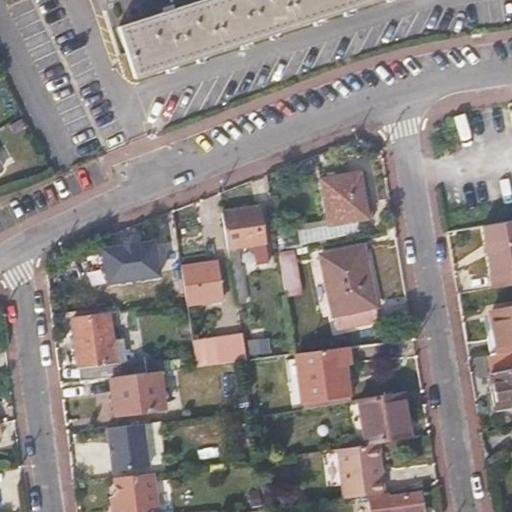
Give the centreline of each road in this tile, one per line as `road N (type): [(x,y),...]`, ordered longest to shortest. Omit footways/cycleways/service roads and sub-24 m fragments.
road 1 (residential): [(467,511),(399,88)]
road 2 (unknown): [(115,107),(452,0)]
road 3 (residential): [(144,185),(399,88)]
road 4 (residential): [(20,245),(53,511)]
road 5 (residential): [(74,0),(144,185)]
road 6 (unknown): [(0,13),(62,173)]
road 7 (residential): [(20,245),(144,185)]
